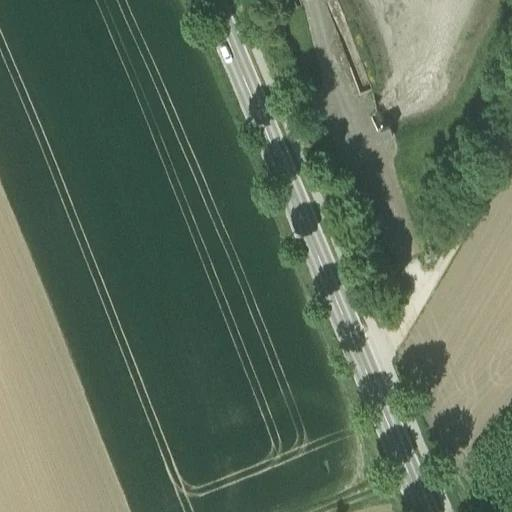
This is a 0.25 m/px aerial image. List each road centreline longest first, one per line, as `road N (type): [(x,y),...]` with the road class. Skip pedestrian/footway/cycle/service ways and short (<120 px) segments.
road 1 (secondary): [(210,0),(426,511)]
road 2 (track): [(511,127),(385,356),(363,365)]
